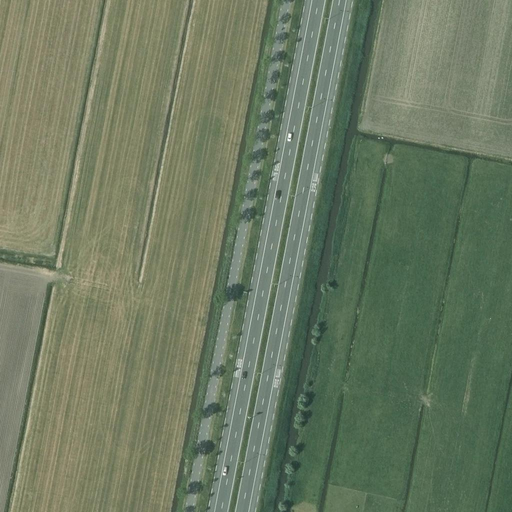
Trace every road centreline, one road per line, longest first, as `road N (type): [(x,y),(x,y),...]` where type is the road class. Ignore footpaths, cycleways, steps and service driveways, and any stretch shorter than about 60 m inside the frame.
road 1 (unclassified): [(287,0),(190,511)]
road 2 (primary): [(315,0),(218,511)]
road 3 (primary): [(245,511),(342,0)]
